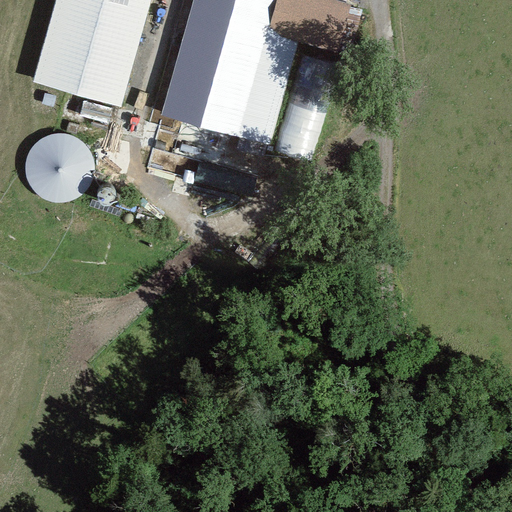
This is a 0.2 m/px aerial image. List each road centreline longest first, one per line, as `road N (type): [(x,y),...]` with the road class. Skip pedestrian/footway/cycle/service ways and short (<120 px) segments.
road 1 (residential): [(388,0),(390,328)]
road 2 (track): [(231,228),(159,190),(143,129),(177,0)]
road 3 (track): [(390,328),(424,511)]
